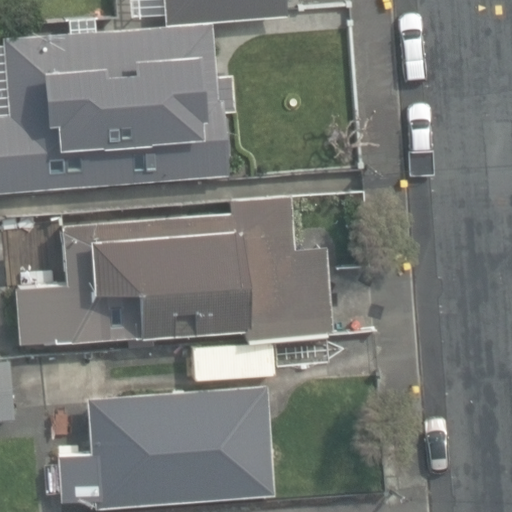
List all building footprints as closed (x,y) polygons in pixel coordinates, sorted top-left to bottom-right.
[(257,0),(148,0),(149,11),(258,3),(257,0)] [(272,0),(275,39),(353,33),(350,0),(272,0)] [(0,106),(0,191),(230,173),(226,114),(233,113),(230,72),(214,73),(210,19),(0,35),(0,55),(4,106),(0,106)] [(14,287),(18,340),(244,322),(245,338),(331,331),(323,242),(290,245),(286,190),(227,195),(228,209),(60,222),(65,282),(14,287)] [(0,356),(0,419),(14,418),(9,356),(0,356)] [(92,496),(93,506),(271,492),(262,382),(87,395),(91,451),(57,454),(60,499),(92,496)] [(0,511),(12,511),(7,451),(0,451),(0,511)]
